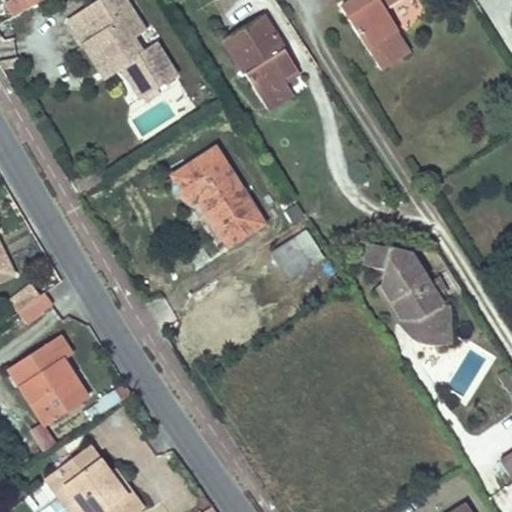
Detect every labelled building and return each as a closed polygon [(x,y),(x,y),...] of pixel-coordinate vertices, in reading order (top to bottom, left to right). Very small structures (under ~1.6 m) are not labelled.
[(24,0),(13,6),(18,15),(42,0),(24,0)] [(100,0),(65,23),(91,64),(107,54),(118,72),(121,69),(139,98),(173,76),(151,44),(137,53),(128,38),(138,32),(117,0),(100,0)] [(353,0),(351,2),(339,9),(366,50),(396,31),(381,9),(395,0),(353,0)] [(222,41),(263,105),(288,90),(285,84),(281,78),(295,70),(261,16),(222,41)] [(396,31),(366,50),(371,59),(401,40),(396,31)] [(107,54),(91,64),(102,81),(118,72),(107,54)] [(295,70),(281,78),(285,84),(298,75),(295,70)] [(288,90),(263,105),(267,112),(292,96),(288,90)] [(215,150),(172,177),(189,204),(196,200),(225,247),(261,223),(215,150)] [(96,167),(71,184),(79,197),(105,180),(96,167)] [(307,232),(292,242),(307,267),(323,257),(307,232)] [(307,267),(292,242),(270,256),(286,281),(307,267)] [(383,270),(379,287),(402,320),(416,323),(418,343),(428,347),(449,345),(446,306),(440,306),(408,254),(370,245),(364,266),(383,270)] [(0,280),(13,274),(0,247),(0,280)] [(15,314),(37,298),(29,287),(7,303),(15,314)] [(402,320),(379,287),(374,290),(402,330),(407,336),(413,340),(418,343),(416,323),(402,320)] [(24,326),(39,315),(38,314),(49,306),(41,296),(37,298),(15,314),(24,326)] [(57,338),(6,370),(43,428),(86,400),(61,361),(68,356),(57,338)] [(511,370),(511,369),(497,377),(511,399),(511,370)] [(90,449),(67,466),(76,479),(99,461),(90,449)] [(511,452),(498,462),(511,483),(511,452)] [(67,466),(57,473),(67,486),(64,488),(78,508),(81,511),(132,511),(135,510),(109,475),(99,461),(76,479),(67,466)] [(115,471),(109,475),(135,510),(140,507),(115,471)] [(67,486),(57,473),(46,481),(69,511),(73,511),(78,508),(64,488),(67,486)] [(511,511),(511,484),(500,493),(511,511)]
